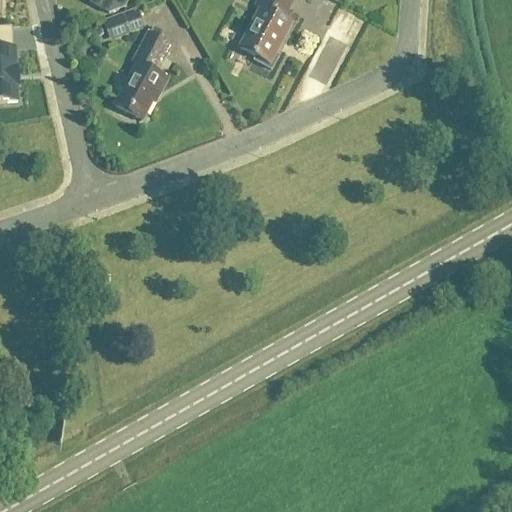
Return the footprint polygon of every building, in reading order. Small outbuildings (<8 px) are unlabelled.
[(93,0),(90,6),(109,15),(122,12),(128,0),(93,0)] [(291,24),(290,23),(284,20),(294,0),(257,0),(254,5),(260,9),(240,48),(269,64),(291,24)] [(131,35),(130,34),(144,29),(138,11),(124,16),(124,17),(104,25),(111,43),(131,35)] [(359,48),(369,22),(349,15),(339,41),(359,48)] [(156,75),(157,75),(171,47),(161,41),(164,34),(154,28),(150,35),(149,35),(133,65),(136,67),(114,109),(142,123),(152,103),(155,104),(167,81),(156,75)] [(0,104),(17,104),(16,89),(18,88),(17,69),(15,69),(15,51),(13,51),(0,51),(0,104)]
